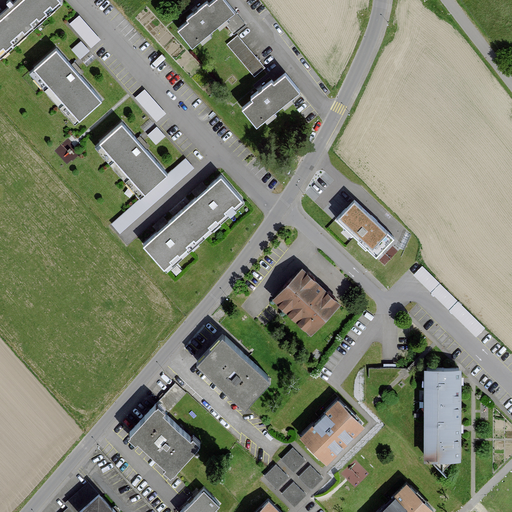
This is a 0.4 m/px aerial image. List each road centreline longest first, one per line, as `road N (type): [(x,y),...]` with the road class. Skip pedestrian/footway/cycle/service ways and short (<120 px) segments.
road 1 (residential): [(279,209),(27,511)]
road 2 (residential): [(279,209),(381,299),(424,297),(511,387)]
road 3 (residential): [(381,0),(360,63),(279,209)]
